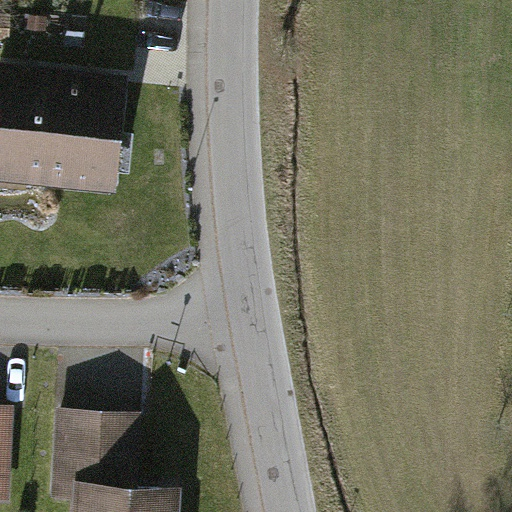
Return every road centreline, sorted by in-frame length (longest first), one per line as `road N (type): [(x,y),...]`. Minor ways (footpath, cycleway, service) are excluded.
road 1 (residential): [(234,0),(230,106),(243,317)]
road 2 (residential): [(0,321),(243,317)]
road 3 (residential): [(243,317),(282,511)]
